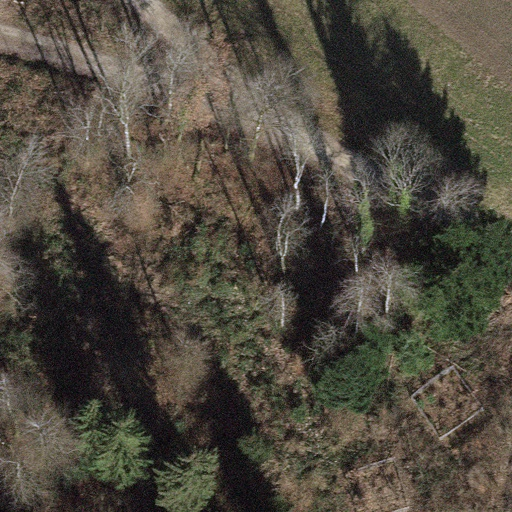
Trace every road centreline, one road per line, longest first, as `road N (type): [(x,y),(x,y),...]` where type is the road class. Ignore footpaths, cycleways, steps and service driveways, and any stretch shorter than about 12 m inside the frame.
road 1 (track): [(140,0),(232,78),(511,245)]
road 2 (track): [(0,34),(315,129)]
